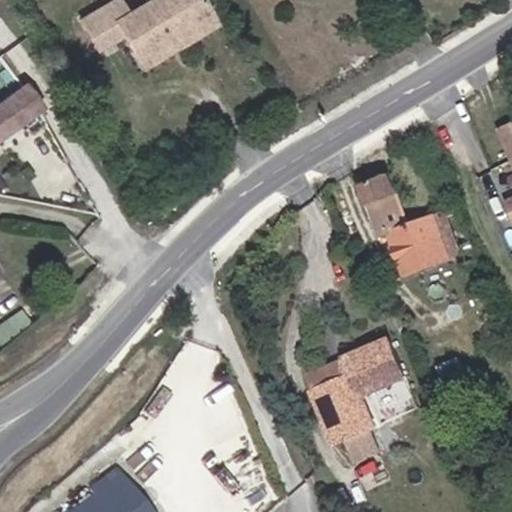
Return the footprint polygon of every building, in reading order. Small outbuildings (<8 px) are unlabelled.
[(207,9),(201,0),(145,0),(125,12),(117,0),(111,0),(79,20),(96,48),(121,33),(142,66),(190,37),(181,24),(207,9)] [(215,23),(207,9),(181,24),(190,37),(215,23)] [(0,134),(35,109),(20,88),(0,101),(0,134)] [(451,258),(440,226),(449,223),(445,212),(409,225),(408,223),(400,201),(391,176),(363,186),(380,235),(392,231),(407,274),(451,259),(451,258)] [(436,213),(427,188),(406,194),(408,199),(400,201),(408,223),(436,213)] [(460,254),(449,223),(440,226),(451,258),(460,254)] [(475,249),(472,241),(464,245),(467,253),(475,249)] [(488,287),(479,259),(464,264),(473,291),(488,287)] [(502,319),(496,304),(471,314),(477,329),(501,319),(502,319)] [(378,426),(365,395),(408,377),(391,338),(309,373),(338,443),(346,440),(357,435),(378,426)] [(472,386),(460,358),(439,366),(451,395),(472,386)] [(363,449),(357,435),(346,440),(352,454),(363,449)] [(148,511),(119,475),(72,511),(148,511)] [(255,511),(271,498),(256,481),(221,511),(255,511)]
